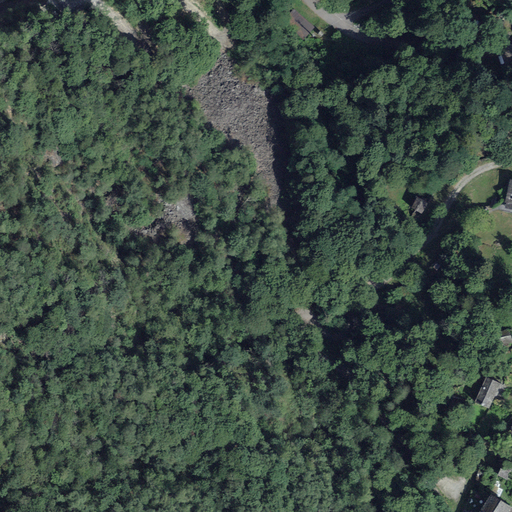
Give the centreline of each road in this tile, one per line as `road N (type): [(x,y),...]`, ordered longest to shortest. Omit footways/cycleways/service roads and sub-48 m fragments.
road 1 (track): [(456,496),(325,391),(327,321),(447,215),(471,177),(511,159)]
road 2 (residential): [(313,0),(333,24),(360,38),(511,49)]
